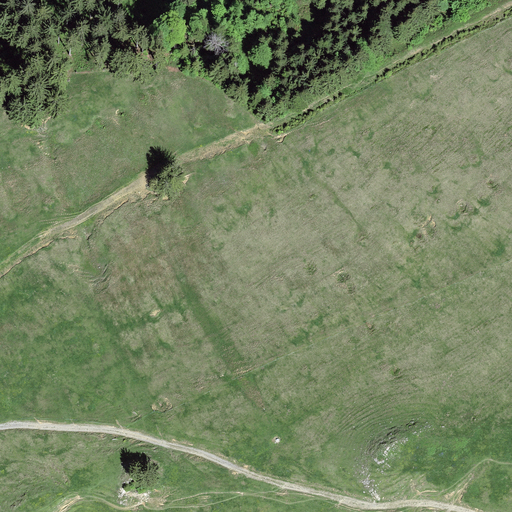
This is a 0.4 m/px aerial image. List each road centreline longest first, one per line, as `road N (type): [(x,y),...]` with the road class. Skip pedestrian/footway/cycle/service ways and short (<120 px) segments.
road 1 (track): [(312,493),(134,435),(0,426)]
road 2 (track): [(312,493),(368,507),(458,511)]
